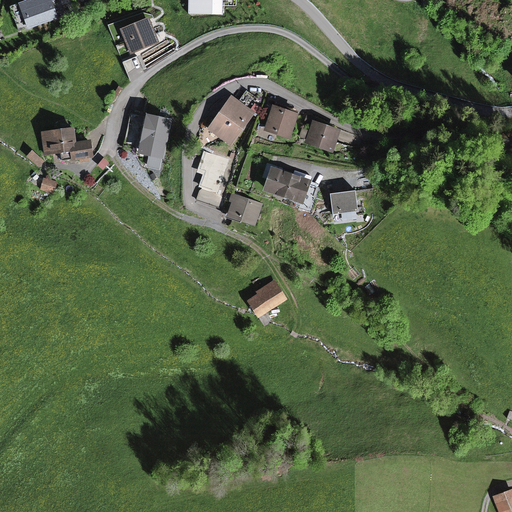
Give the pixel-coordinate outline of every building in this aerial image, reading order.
[(29,0),(9,8),(20,34),(64,17),(57,0),(29,0)] [(223,0),(188,0),(188,14),(223,14),(223,0)] [(148,18),(120,29),(130,55),(159,44),(148,18)] [(254,114),(231,98),(208,132),(232,148),(254,114)] [(296,114),(272,108),(266,132),(290,138),(296,114)] [(163,173),(174,122),(145,116),(136,156),(146,158),(143,169),(163,173)] [(341,132),(312,123),(305,145),(334,154),(341,132)] [(75,129),(40,133),(43,161),(70,158),(71,165),(93,163),(90,142),(76,144),(75,129)] [(206,150),(200,172),(206,173),(198,198),(217,204),(231,157),(206,150)] [(292,176),(271,169),(263,193),(284,201),(292,176)] [(314,184),(292,176),(284,201),(306,208),(314,184)] [(58,183),(44,180),(40,191),(54,195),(58,183)] [(357,194),(331,197),(333,223),(359,220),(357,194)] [(262,207),(232,196),(224,218),(254,229),(262,207)] [(287,301),(275,281),(255,293),(256,295),(247,301),(258,318),(287,301)] [(511,511),(511,490),(493,497),(497,511),(511,511)]
